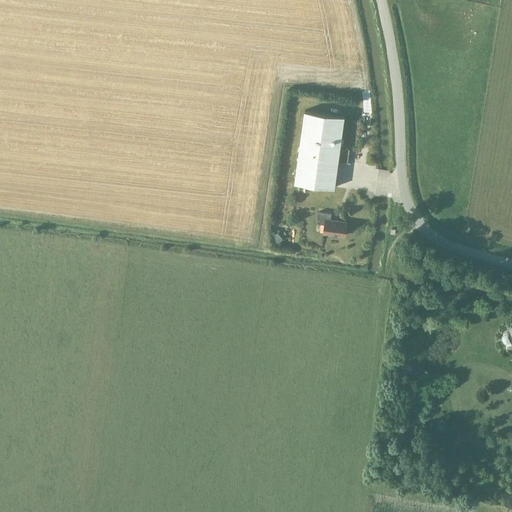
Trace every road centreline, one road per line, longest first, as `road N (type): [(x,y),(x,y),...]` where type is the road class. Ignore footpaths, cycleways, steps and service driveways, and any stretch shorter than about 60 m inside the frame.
road 1 (tertiary): [(511,264),(444,242),(408,210),(379,0)]
road 2 (track): [(387,268),(511,294)]
